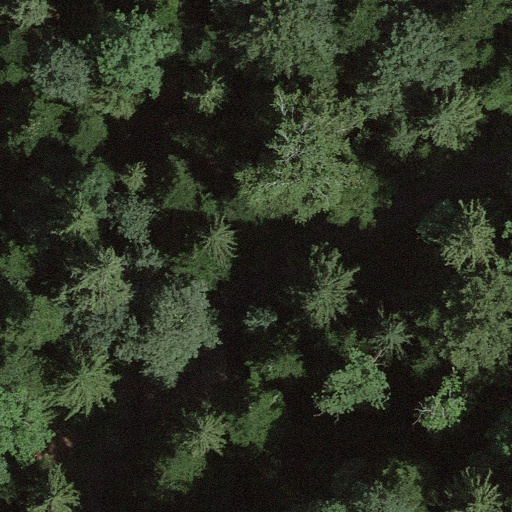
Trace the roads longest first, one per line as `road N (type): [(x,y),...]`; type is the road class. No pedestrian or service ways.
road 1 (residential): [(511,168),(297,256),(254,293),(156,407),(81,511)]
road 2 (track): [(156,407),(32,303),(0,287)]
road 3 (track): [(185,380),(253,471),(272,511)]
